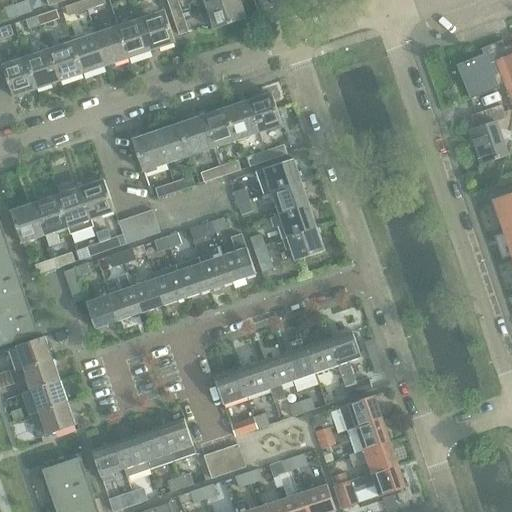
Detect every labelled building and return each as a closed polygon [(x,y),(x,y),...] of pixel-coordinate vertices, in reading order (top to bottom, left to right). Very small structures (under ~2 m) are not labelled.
[(104,0),(85,0),(82,1),(86,11),(106,4),(104,0)] [(166,0),(173,19),(182,15),(176,0),(166,0)] [(245,19),(238,0),(228,0),(207,7),(215,30),(245,19)] [(28,1),(17,5),(21,16),(32,12),(28,1)] [(69,17),(86,11),(82,1),(66,7),(69,17)] [(9,20),(21,16),(17,5),(5,9),(9,20)] [(56,10),(37,17),(40,27),(60,20),(56,10)] [(164,12),(140,20),(151,52),(175,44),(164,12)] [(188,33),(182,15),(173,19),(179,36),(188,33)] [(29,31),(40,27),(37,17),(25,21),(29,31)] [(140,20),(117,28),(128,60),(151,52),(140,20)] [(0,29),(0,40),(13,36),(9,26),(0,29)] [(117,28),(94,36),(105,67),(128,60),(117,28)] [(94,36),(72,43),(82,75),(105,67),(94,36)] [(482,56),(457,67),(470,98),(497,87),(496,85),(504,82),(511,102),(511,43),(511,44),(505,47),(502,40),(480,49),(482,56)] [(72,43),(48,51),(59,83),(82,75),(72,43)] [(48,51),(25,59),(36,90),(59,83),(48,51)] [(4,69),(6,76),(13,98),(36,90),(25,59),(3,66),(4,69)] [(271,94),(248,102),(259,134),(282,126),(271,94)] [(248,102),(225,109),(236,142),(259,134),(248,102)] [(495,122),(505,119),(501,106),(476,115),(470,117),(474,128),(469,130),(480,166),(507,157),(495,122)] [(225,109),(201,117),(212,150),(236,142),(225,109)] [(201,117),(178,125),(189,157),(212,150),(201,117)] [(178,125),(156,133),(166,165),(189,157),(178,125)] [(143,173),(166,165),(156,133),(132,140),(143,173)] [(283,146),(265,152),(268,162),(287,156),(283,146)] [(250,168),(268,162),(265,152),(246,158),(250,168)] [(293,160),(256,172),(265,196),(271,194),(302,184),(293,160)] [(218,168),(222,178),(241,171),(238,161),(218,168)] [(204,184),(222,178),(218,168),(200,174),(204,184)] [(192,177),(172,183),(176,193),(195,187),(192,177)] [(104,181),(80,189),(90,221),(92,220),(115,213),(104,181)] [(158,199),(176,193),(172,183),(154,189),(158,199)] [(271,194),(279,217),(309,206),(302,184),(271,194)] [(68,228),(71,236),(95,228),(92,220),(90,221),(80,189),(57,196),(68,228)] [(234,194),(238,205),(249,201),(246,189),(234,194)] [(511,195),(493,202),(494,205),(503,202),(506,211),(499,214),(505,230),(503,230),(504,233),(511,230),(511,240),(509,242),(511,250),(511,195)] [(57,196),(35,204),(45,236),(49,248),(61,244),(57,232),(68,228),(57,196)] [(253,212),(249,201),(238,205),(242,217),(253,212)] [(22,244),(45,236),(35,204),(11,212),(22,244)] [(278,227),(283,240),(317,229),(309,206),(279,217),(271,219),(274,229),(278,227)] [(152,211),(141,215),(149,238),(160,234),(152,211)] [(141,215),(129,218),(137,242),(149,238),(141,215)] [(126,246),(137,242),(129,218),(118,222),(126,246)] [(224,218),(211,223),(215,234),(228,230),(224,218)] [(204,238),(215,234),(211,223),(200,226),(204,238)] [(0,255),(9,252),(0,225),(0,255)] [(325,252),(317,229),(283,240),(282,241),(286,252),(290,251),(294,262),(325,252)] [(178,234),(166,238),(170,250),(182,246),(178,234)] [(235,252),(223,257),(232,284),(255,276),(242,235),(230,238),(235,252)] [(249,239),(253,250),(265,246),(261,235),(249,239)] [(117,237),(98,244),(101,254),(121,247),(117,237)] [(159,254),(170,250),(166,238),(155,242),(159,254)] [(91,257),(101,254),(98,244),(87,248),(91,257)] [(273,269),(265,246),(253,250),(261,273),(273,269)] [(133,249),(121,253),(125,265),(137,260),(133,249)] [(0,255),(0,300),(23,293),(9,252),(0,255)] [(72,253),(53,259),(56,269),(75,263),(72,253)] [(113,269),(125,265),(121,253),(109,257),(113,269)] [(223,257),(201,264),(200,265),(209,291),(232,284),(223,257)] [(178,272),(177,272),(187,299),(209,291),(200,265),(201,264),(199,258),(176,266),(178,272)] [(38,275),(56,269),(53,259),(35,265),(38,275)] [(75,269),(77,276),(79,280),(90,276),(86,265),(75,269)] [(177,272),(176,266),(153,273),(155,280),(164,307),(187,299),(177,272)] [(75,269),(63,273),(66,280),(77,276),(75,269)] [(122,291),(109,295),(118,322),(142,314),(133,287),(128,274),(117,278),(122,291)] [(77,276),(66,280),(68,286),(79,282),(79,280),(77,276)] [(155,280),(133,287),(142,314),(164,307),(155,280)] [(79,282),(68,286),(70,292),(81,287),(79,282)] [(81,287),(70,292),(71,298),(83,293),(81,287)] [(0,346),(37,334),(23,293),(0,300),(0,346)] [(83,293),(71,298),(74,304),(85,300),(83,293)] [(96,330),(118,322),(109,295),(87,303),(96,330)] [(329,340),(338,367),(345,387),(349,399),(372,390),(368,379),(356,383),(349,363),(361,359),(352,332),(329,340)] [(46,338),(9,350),(17,373),(25,370),(24,370),(54,360),(46,338)] [(315,375),(338,367),(329,340),(306,348),(315,375)] [(376,346),(367,350),(370,359),(379,356),(377,349),(377,348),(376,346)] [(306,348),(283,356),(292,383),(315,375),(306,348)] [(286,399),(282,387),(292,383),(283,356),(261,364),(270,390),(274,403),(286,399)] [(24,370),(25,370),(32,392),(61,382),(54,360),(24,370)] [(247,398),(270,390),(261,364),(238,372),(247,398)] [(224,406),(247,398),(238,372),(215,380),(224,406)] [(0,389),(14,385),(10,375),(0,378),(0,389)] [(32,392),(40,414),(69,404),(61,382),(32,392)] [(337,403),(349,399),(345,387),(333,391),(337,403)] [(374,397),(339,409),(347,432),(357,428),(357,429),(383,420),(374,397)] [(311,399),(299,403),(303,414),(315,410),(311,399)] [(293,418),(303,414),(299,403),(289,407),(293,418)] [(40,414),(31,417),(39,439),(76,426),(69,404),(40,414)] [(21,410),(10,414),(14,423),(24,419),(21,410)] [(265,414),(254,418),(258,430),(270,426),(265,414)] [(235,438),(258,430),(254,418),(231,426),(235,438)] [(184,420),(161,428),(173,462),(196,454),(184,420)] [(390,443),(383,420),(357,429),(357,428),(347,432),(355,454),(390,443)] [(150,470),(173,462),(161,428),(138,436),(150,470)] [(316,433),(319,442),(333,437),(330,428),(316,433)] [(124,471),(125,471),(128,478),(150,470),(138,436),(115,443),(124,471)] [(336,445),(333,437),(319,442),(322,450),(336,445)] [(113,475),(124,471),(115,443),(92,451),(103,482),(114,478),(113,475)] [(368,463),(372,474),(398,466),(390,443),(355,454),(349,456),(354,468),(368,463)] [(238,445),(226,449),(234,472),(246,468),(238,445)] [(226,449),(215,453),(223,476),(234,472),(226,449)] [(211,479),(223,476),(215,453),(203,457),(211,479)] [(38,468),(52,509),(92,495),(78,455),(38,468)] [(304,455),(293,459),(296,470),(308,466),(304,455)] [(284,474),(296,470),(293,459),(281,463),(284,474)] [(372,474),(349,482),(334,487),(342,510),(357,505),(352,492),(376,484),(380,497),(406,489),(398,466),(372,474)] [(258,470),(247,474),(250,485),(262,481),(258,470)] [(331,478),(334,487),(349,482),(346,473),(331,478)] [(190,474),(178,478),(182,489),(194,485),(190,474)] [(239,489),(250,485),(247,474),(235,478),(239,489)] [(171,493),(182,489),(178,478),(167,482),(171,493)] [(327,485),(304,492),(310,511),(335,511),(336,511),(327,485)] [(214,486),(201,490),(204,501),(217,496),(214,486)] [(144,490),(132,494),(136,505),(148,501),(144,490)] [(193,504),(204,501),(201,490),(190,494),(193,504)] [(310,511),(304,492),(281,500),(285,511),(310,511)] [(121,497),(122,499),(110,503),(112,511),(115,511),(136,505),(132,494),(121,497)] [(97,511),(92,496),(52,509),(52,511),(97,511)] [(397,511),(392,497),(383,500),(386,511),(397,511)] [(285,511),(281,500),(258,508),(259,511),(285,511)]
